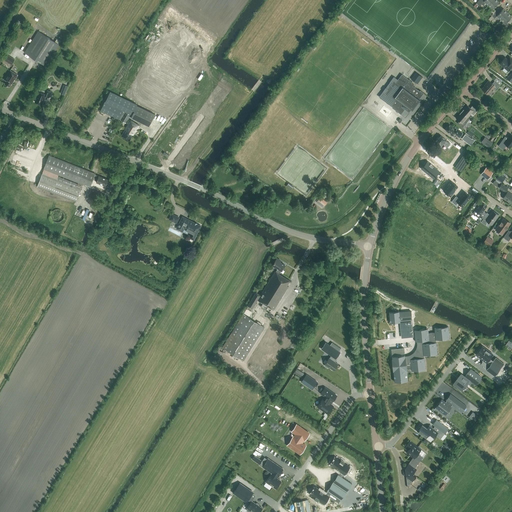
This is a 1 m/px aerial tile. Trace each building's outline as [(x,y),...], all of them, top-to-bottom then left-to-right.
[(490,7),(488,10),(489,12),(488,13),(491,16),(494,12),(495,12),(496,11),(493,8),(499,2),(496,0),(492,0),(488,5),(490,7)] [(209,53),(220,37),(171,4),(160,20),(189,39),(191,37),(202,44),(200,47),(209,53)] [(491,16),(490,17),(493,20),(494,19),(496,20),(498,18),(500,20),(507,12),(503,9),(497,15),(495,12),(494,12),(491,16)] [(507,12),(500,20),(503,22),(501,25),(502,26),(501,28),(504,30),(509,25),(506,23),(511,16),(507,12)] [(24,52),(46,66),(59,45),(38,31),(24,52)] [(147,102),(165,55),(153,51),(135,98),(147,102)] [(7,55),(4,60),(11,64),(14,59),(7,55)] [(156,106),(175,60),(167,57),(148,103),(156,106)] [(511,59),(510,57),(507,60),(505,57),(500,63),(508,71),(511,66),(511,59)] [(17,75),(10,70),(4,79),(7,81),(5,84),(9,87),(11,84),(12,84),(17,75)] [(417,84),(422,77),(417,73),(412,80),(417,84)] [(419,100),(424,93),(420,90),(419,91),(410,84),(411,82),(401,74),(395,82),(394,81),(391,84),(388,89),(386,87),(382,92),(385,94),(381,98),(393,106),(392,108),(405,118),(411,110),(412,110),(420,100),(419,100)] [(494,81),(492,84),(488,81),(484,86),(482,89),(488,94),(493,88),(496,90),(502,83),(496,78),(494,80),(494,81)] [(35,102),(42,105),(45,96),(49,97),(51,91),(45,89),(45,91),(40,89),(35,102)] [(154,115),(136,106),(137,105),(110,92),(105,102),(101,111),(119,119),(120,119),(120,120),(126,123),(129,117),(148,126),(154,115)] [(473,115),(477,110),(472,105),(470,108),(467,105),(461,112),(468,117),(471,113),(473,115)] [(464,121),(468,117),(461,112),(456,118),(459,121),(457,123),(462,128),(466,123),(464,121)] [(130,120),(124,130),(125,130),(121,136),(130,141),(133,135),(134,135),(139,126),(130,120)] [(463,133),(458,129),(455,127),(454,128),(450,125),(448,127),(447,126),(445,129),(446,129),(445,130),(450,133),(449,134),(451,136),(452,135),(452,136),(455,133),(460,137),(463,133)] [(465,134),(462,139),(471,145),(475,140),(472,138),(472,139),(465,134)] [(447,148),(450,144),(446,141),(447,140),(445,138),(444,139),(440,135),(439,137),(438,137),(437,139),(435,141),(441,146),(443,144),(447,148)] [(511,145),(511,135),(507,141),(503,138),(498,146),(503,149),(507,145),(510,148),(511,145)] [(150,149),(147,155),(163,162),(166,156),(150,149)] [(49,155),(44,169),(78,182),(78,184),(58,176),(57,179),(42,173),(37,186),(76,202),(82,187),(83,184),(85,185),(86,184),(90,186),(93,179),(97,181),(96,182),(106,186),(108,179),(99,176),(95,175),(95,173),(49,155)] [(469,159),(464,155),(458,164),(459,165),(456,168),(461,171),(469,159)] [(427,162),(423,167),(425,169),(424,170),(431,176),(433,178),(435,175),(439,171),(433,166),(431,164),(430,164),(427,162)] [(486,167),(481,173),(487,178),(492,172),(486,167)] [(496,178),(501,182),(505,177),(500,173),(496,178)] [(416,179),(412,185),(415,188),(414,189),(423,196),(428,189),(422,184),(423,183),(420,181),(420,182),(416,179)] [(447,185),(443,190),(451,196),(455,191),(454,191),(458,186),(451,181),(448,186),(447,185)] [(502,183),(499,187),(504,192),(502,195),(504,196),(503,198),(506,201),(506,200),(511,204),(511,203),(511,194),(506,190),(508,188),(502,183)] [(464,192),(459,198),(456,196),(452,201),(457,206),(459,203),(463,206),(471,197),(464,192)] [(321,209),(327,202),(320,196),(314,203),(321,209)] [(487,206),(480,202),(475,210),(473,214),(478,218),(481,220),(486,213),(483,211),(487,206)] [(492,224),(499,215),(492,210),(490,215),(487,212),(483,218),(484,218),(481,222),(484,224),(487,221),(492,224)] [(201,226),(197,224),(196,225),(183,218),(183,217),(177,229),(187,234),(189,231),(196,235),(201,226)] [(502,234),(510,223),(504,218),(496,230),(502,234)] [(511,231),(511,232),(508,230),(503,237),(508,241),(511,237),(511,231)] [(489,247),(494,240),(488,236),(483,243),(489,247)] [(291,283),(292,282),(279,274),(281,271),(285,265),(280,262),(281,261),(277,258),(272,265),(278,269),(276,272),(275,272),(261,296),(256,293),(248,306),(252,309),(258,300),(274,310),(289,286),(287,286),(289,282),(291,283)] [(399,311),(389,312),(390,323),(400,322),(401,333),(402,336),(405,337),(413,336),(411,319),(411,312),(399,313),(399,311)] [(243,361),(264,327),(244,314),(222,347),(243,361)] [(437,354),(436,340),(449,339),(448,327),(434,328),(435,332),(428,333),(428,332),(422,329),(420,329),(414,333),(415,342),(417,342),(417,343),(417,344),(417,346),(417,347),(416,348),(416,350),(415,351),(414,352),(413,353),(412,354),(411,355),(410,355),(409,356),(407,356),(406,356),(405,357),(405,355),(392,357),(394,382),(408,381),(407,369),(412,369),(412,371),(425,370),(424,356),(437,354)] [(340,352),(330,345),(326,342),(321,349),(331,355),(329,358),(325,364),(325,365),(325,366),(327,367),(328,367),(334,370),(338,364),(335,362),(337,359),(336,358),(340,352)] [(482,346),(476,354),(484,360),(481,364),(483,366),(483,367),(495,376),(504,363),(496,357),(493,360),(489,358),(492,354),(482,346)] [(304,374),(297,369),(295,373),(301,377),(304,374)] [(460,378),(459,377),(454,384),(462,390),(466,383),(467,384),(471,380),(476,384),(481,378),(471,370),(465,377),(462,375),(460,378)] [(313,388),(317,382),(306,374),(301,382),(308,386),(309,385),(313,388)] [(325,387),(321,393),(326,397),(323,400),(323,399),(318,406),(328,413),(329,412),(331,410),(330,410),(333,406),(330,404),(332,401),(337,395),(325,387)] [(436,407),(441,411),(442,410),(448,415),(448,414),(447,413),(451,407),(452,405),(462,412),(466,406),(450,394),(448,397),(446,400),(447,400),(445,403),(441,400),(434,409),(436,407)] [(476,414),(472,411),(468,417),(472,420),(476,414)] [(436,419),(433,424),(435,426),(445,433),(448,428),(436,419)] [(418,430),(417,431),(426,438),(430,433),(434,437),(435,435),(440,439),(445,433),(435,426),(433,428),(429,425),(427,428),(422,424),(420,427),(419,427),(417,429),(418,430)] [(309,433),(297,425),(292,431),(296,434),(294,437),(293,437),(287,445),(300,453),(306,445),(302,443),(304,439),(305,440),(309,433)] [(415,451),(418,447),(410,441),(406,446),(409,449),(406,453),(413,457),(410,462),(405,468),(408,487),(415,478),(416,476),(411,472),(419,462),(414,459),(418,453),(415,451)] [(262,460),(255,455),(252,459),(260,464),(262,460)] [(277,478),(283,469),(268,458),(262,466),(272,473),(266,481),(276,488),(276,487),(278,487),(279,485),(279,484),(281,481),(277,478)] [(336,459),(331,466),(341,473),(339,476),(338,475),(333,484),(346,493),(352,485),(342,478),(344,475),(349,468),(336,459)] [(252,498),(250,496),(253,492),(240,483),(233,493),(246,502),(247,501),(250,503),(247,508),(248,509),(247,510),(249,511),(259,511),(262,508),(251,500),(252,498)] [(315,488),(310,496),(324,505),(329,497),(331,494),(340,501),(346,493),(333,484),(327,492),(325,495),(315,488)]
